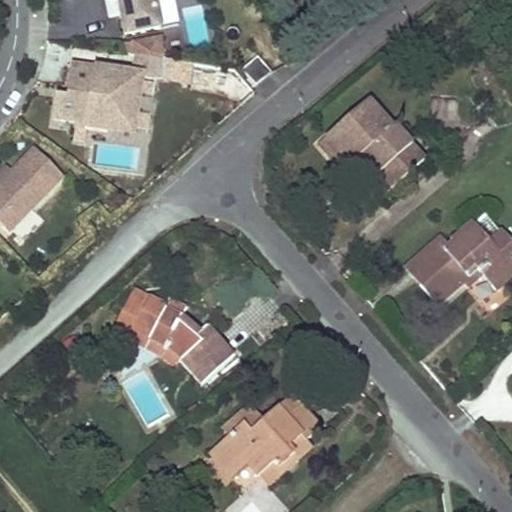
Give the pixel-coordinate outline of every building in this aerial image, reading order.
[(116,0),(117,4),(123,37),(159,29),(153,0),(116,0)] [(270,75),(257,60),(244,72),(256,87),(270,75)] [(56,98),(53,120),(75,123),(75,128),(107,133),(108,127),(132,131),(140,83),(115,80),(116,74),(72,67),(70,82),(69,90),(85,92),(83,101),(67,99),(56,98)] [(155,80),(116,74),(115,80),(140,83),(132,131),(108,127),(107,133),(146,139),(155,80)] [(85,92),(69,90),(67,99),(83,101),(85,92)] [(389,183),(394,188),(423,162),(395,127),(390,131),(367,104),(355,114),(363,124),(350,134),(343,126),(328,138),(351,166),(364,154),(389,183)] [(363,124),(355,114),(343,126),(350,134),(363,124)] [(0,226),(7,234),(63,178),(34,150),(10,174),(0,183),(0,226)] [(0,173),(0,183),(10,174),(5,169),(0,173)] [(493,290),(511,273),(511,250),(498,235),(485,246),(468,225),(450,241),(452,243),(443,251),(435,242),(408,267),(422,282),(418,285),(425,294),(436,305),(462,280),(457,274),(470,263),(478,273),(493,290)] [(478,273),(470,263),(457,274),(462,280),(466,285),(478,273)] [(422,282),(408,267),(404,270),(418,285),(422,282)] [(180,361),(203,386),(231,359),(218,343),(207,330),(194,341),(177,326),(185,310),(170,302),(167,309),(133,293),(117,324),(122,326),(169,351),(180,361)] [(159,354),(175,367),(180,361),(169,351),(122,326),(119,333),(159,354)] [(310,412),(293,393),(287,399),(317,432),(323,427),(310,412)] [(317,432),(287,399),(260,423),(248,435),(240,426),(228,437),(210,453),(228,473),(243,460),(248,465),(256,474),(269,463),(274,469),(289,455),(294,461),(310,448),(305,442),(317,432)] [(260,423),(248,409),(223,431),(228,437),(240,426),(248,435),(260,423)] [(269,463),(256,474),(267,486),(294,461),(289,455),(274,469),(269,463)] [(248,465),(243,460),(228,473),(233,478),(248,465)]
